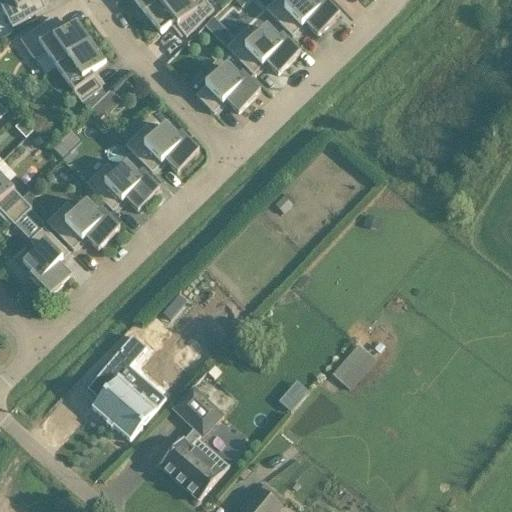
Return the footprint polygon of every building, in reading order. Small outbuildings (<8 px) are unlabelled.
[(40,0),(11,0),(13,3),(4,14),(12,30),(47,11),(40,0)] [(132,0),(145,16),(165,0),(132,0)] [(186,0),(165,0),(145,16),(161,36),(174,26),(186,40),(214,13),(203,0),(192,0),(188,2),(186,0)] [(235,0),(234,1),(242,10),(252,0),(251,0),(235,0)] [(254,0),(266,12),(293,39),(306,27),(318,39),(339,18),(322,1),(319,4),(315,0),(297,0),(296,1),(295,0),(277,0),(275,3),(272,0),(254,0)] [(76,25),(65,33),(62,35),(52,20),(20,43),(34,63),(48,58),(57,71),(91,46),(76,25)] [(247,30),(226,50),(253,78),(267,65),(278,77),(300,57),(283,39),(280,42),(267,29),(257,39),(247,30)] [(91,46),(57,71),(82,106),(103,91),(92,76),(106,67),(91,46)] [(240,81),(227,68),(196,98),(214,116),(227,104),(239,116),(260,95),(243,78),(240,81)] [(106,116),(96,107),(91,112),(100,122),(106,116)] [(23,123),(16,130),(26,141),(33,134),(23,123)] [(126,148),(153,176),(166,163),(178,175),(199,155),(182,138),(179,141),(166,128),(156,137),(147,128),(126,148)] [(71,132),(52,152),(63,163),(82,144),(71,132)] [(86,187),(113,215),(126,202),(138,214),(159,193),(142,176),(139,179),(127,166),(117,176),(107,166),(86,187)] [(32,211),(31,210),(22,201),(0,177),(0,212),(15,228),(16,227),(31,212),(32,211)] [(22,201),(31,210),(32,208),(32,192),(22,201)] [(293,207),(284,199),(275,207),(284,216),(293,207)] [(47,225),(73,253),(87,240),(99,253),(120,232),(103,215),(100,218),(87,205),(77,214),(68,205),(47,225)] [(59,267),(69,258),(70,257),(44,230),(42,224),(31,212),(16,227),(31,243),(30,244),(38,252),(24,267),(34,277),(30,280),(50,300),(69,281),(71,279),(62,270),(59,267)] [(366,217),(363,228),(380,233),(383,221),(366,217)] [(179,298),(163,316),(171,323),(187,304),(179,298)] [(130,444),(156,414),(120,382),(147,351),(133,340),(88,392),(100,403),(92,411),(109,425),(107,428),(112,432),(114,430),(130,444)] [(356,372),(369,356),(359,348),(333,378),(343,386),(349,379),(356,385),(362,378),(356,372)] [(279,403),(290,414),(308,394),(297,383),(279,403)] [(200,504),(230,469),(198,443),(202,438),(203,439),(223,418),(193,390),(173,411),(194,431),(184,443),(183,442),(159,470),(200,504)] [(277,511),(280,508),(258,491),(241,511),(277,511)]
